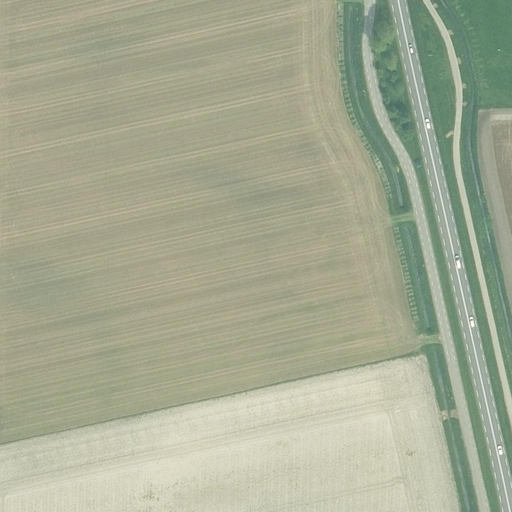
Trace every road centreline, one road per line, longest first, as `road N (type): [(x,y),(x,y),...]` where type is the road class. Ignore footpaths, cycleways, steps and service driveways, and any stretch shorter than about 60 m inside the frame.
road 1 (unclassified): [(483,511),(410,178),(374,103),(370,0)]
road 2 (primary): [(507,511),(396,0)]
road 3 (unclassified): [(511,421),(454,156),(454,66),(425,0)]
